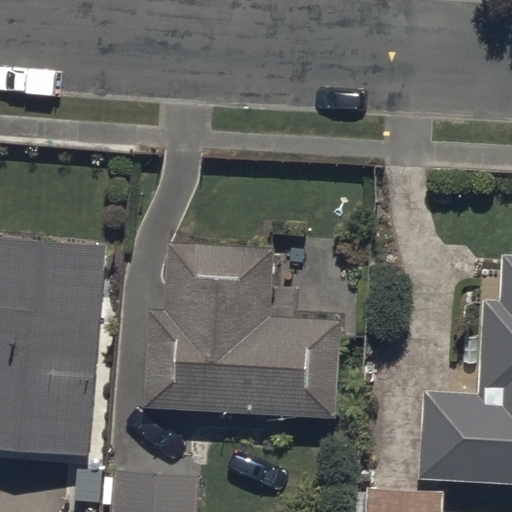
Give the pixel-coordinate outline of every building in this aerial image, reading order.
[(0,459),(90,467),(109,244),(0,234),(0,459)] [(149,415),(339,421),(342,322),(275,319),(277,252),(172,249),(170,316),(153,315),(149,415)] [(423,486),(479,488),(496,489),(511,489),(511,257),(504,257),(502,301),(486,300),(482,395),(426,393),(423,486)] [(201,511),(205,473),(116,465),(111,511),(201,511)] [(445,511),(446,492),(364,489),(363,511),(445,511)]
